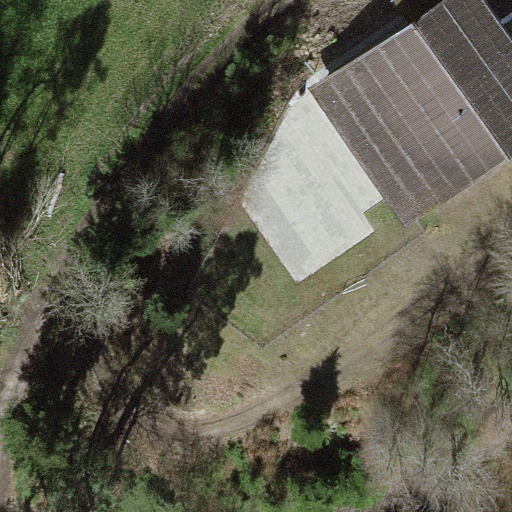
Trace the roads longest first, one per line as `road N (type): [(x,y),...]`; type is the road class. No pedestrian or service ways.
road 1 (track): [(283,0),(91,226),(0,380)]
road 2 (track): [(362,511),(429,486),(511,425)]
